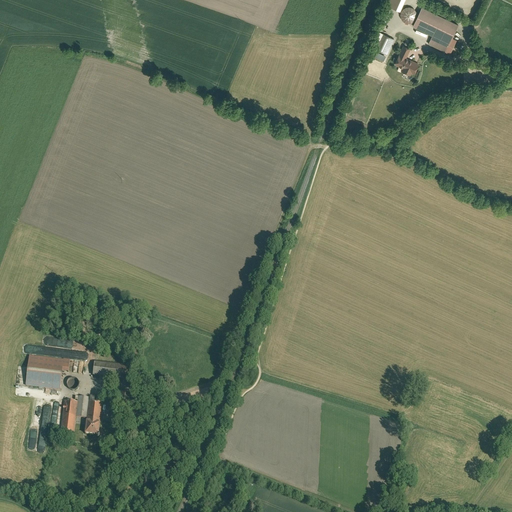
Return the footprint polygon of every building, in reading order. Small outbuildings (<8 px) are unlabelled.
[(391,0),(389,6),(400,11),(404,0),(391,0)] [(413,21),(415,20),(416,17),(416,15),(416,12),(414,10),(412,8),(410,7),(408,7),(405,8),(403,9),(402,11),(401,14),(401,16),(402,19),(403,21),(406,22),(408,23),(411,23),(413,21)] [(459,26),(422,8),(413,27),(433,37),(428,45),(449,55),(456,41),(452,39),(459,26)] [(386,54),(394,39),(377,31),(370,46),(373,48),(379,51),(386,54)] [(410,49),(402,45),(393,64),(401,68),(400,70),(410,75),(411,73),(413,73),(418,64),(405,58),(410,49)] [(374,49),(371,54),(383,60),(386,55),(374,49)] [(81,306),(80,316),(97,318),(98,308),(81,306)] [(44,358),(29,356),(28,368),(26,387),(60,390),(62,372),(74,373),(75,361),(44,358)] [(84,362),(75,361),(74,373),(83,374),(84,362)] [(124,365),(95,363),(93,377),(129,380),(130,366),(124,365)] [(78,382),(77,380),(74,378),(72,378),(70,379),(68,380),(67,383),(66,385),(67,387),(69,389),(71,391),(73,391),(76,390),(78,389),(79,386),(79,384),(78,382)] [(78,403),(76,418),(87,419),(89,402),(89,398),(78,397),(78,403)] [(76,418),(78,403),(65,402),(61,431),(68,431),(75,432),(76,418)] [(102,403),(89,402),(87,419),(87,421),(100,423),(102,403)] [(101,435),(100,434),(101,423),(100,423),(87,421),(86,421),(84,435),(96,436),(97,438),(101,435)] [(117,441),(110,436),(107,442),(114,446),(117,441)]
